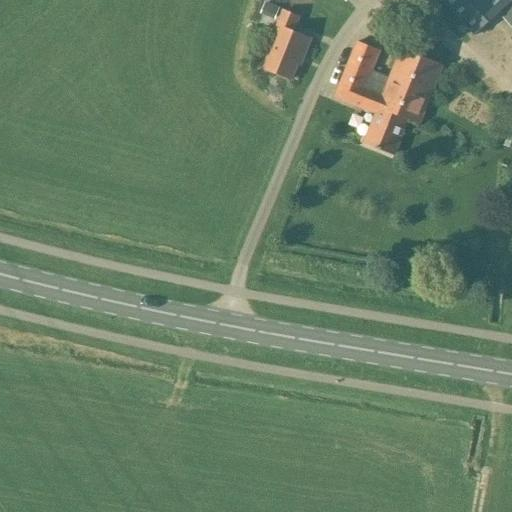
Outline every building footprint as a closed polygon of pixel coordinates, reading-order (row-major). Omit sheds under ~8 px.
[(511,0),(441,0),(475,37),(511,2),(511,0)] [(262,14),(277,20),(281,6),(266,1),(262,14)] [(511,9),(503,18),(511,28),(511,9)] [(293,33),(299,17),(284,11),(276,32),(279,33),(264,70),(292,81),(298,66),(301,67),(311,40),(293,33)] [(381,51),(358,42),(336,99),(376,114),(364,145),(395,157),(410,120),(420,124),(443,66),(402,49),(391,79),(372,71),(381,51)]
